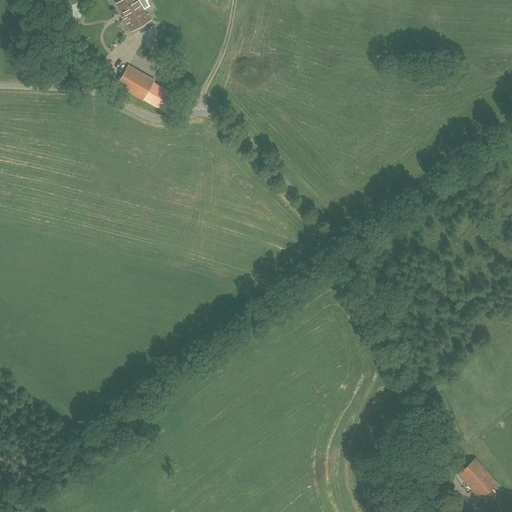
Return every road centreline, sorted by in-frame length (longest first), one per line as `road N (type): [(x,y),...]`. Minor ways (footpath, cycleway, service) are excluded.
road 1 (unclassified): [(375,511),(366,453),(413,371),(349,264),(287,187),(213,116),(200,114)]
road 2 (unclassified): [(200,114),(162,120),(91,93),(45,87)]
road 3 (unclassified): [(200,114),(232,0)]
